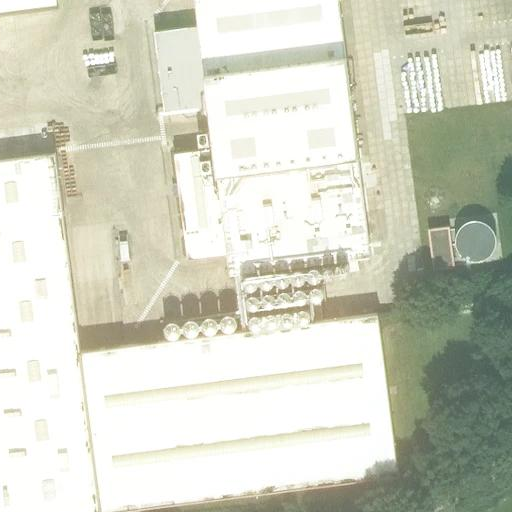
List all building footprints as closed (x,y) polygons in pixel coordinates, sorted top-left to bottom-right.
[(56,0),(0,0),(0,10),(57,3),(56,0)] [(371,255),(339,0),(195,0),(199,26),(154,32),(165,111),(209,106),(214,147),(174,152),(188,258),(228,253),(230,273),(371,255)] [(416,22),(444,19),(442,0),(414,3),(416,22)] [(0,511),(95,511),(399,474),(378,313),(81,351),(55,152),(0,159),(0,511)] [(429,229),(434,270),(455,267),(449,226),(429,229)]
